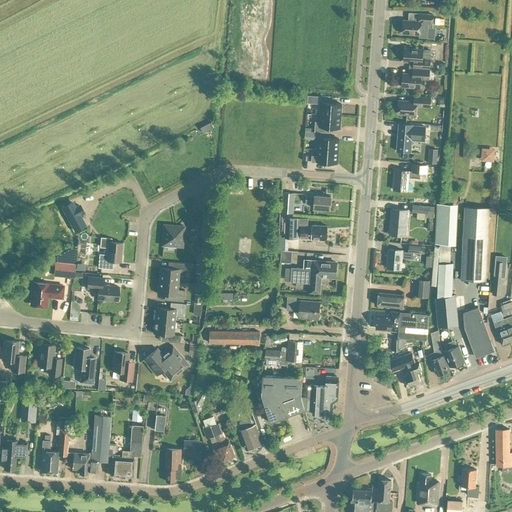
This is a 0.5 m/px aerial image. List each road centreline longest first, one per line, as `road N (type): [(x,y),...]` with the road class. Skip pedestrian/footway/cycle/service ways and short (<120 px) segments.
road 1 (residential): [(367,180),(224,170),(146,214),(133,331),(0,318)]
road 2 (residential): [(348,428),(178,490),(0,478)]
road 3 (secondary): [(358,414),(349,401),(367,180)]
road 4 (unclassified): [(336,478),(511,412)]
road 5 (secondary): [(367,180),(380,0)]
road 6 (secondary): [(358,414),(511,369)]
